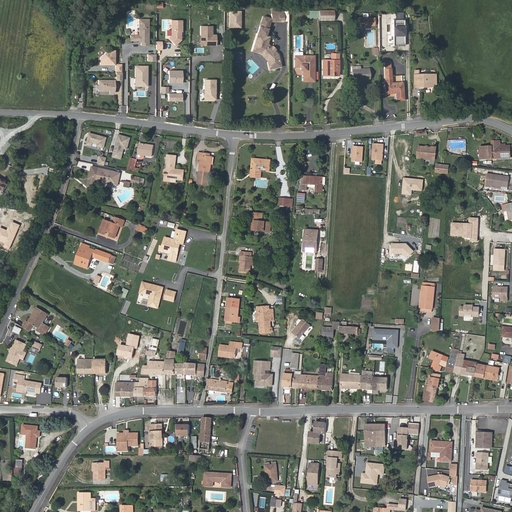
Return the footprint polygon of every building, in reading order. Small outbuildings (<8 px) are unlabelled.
[(333,20),(333,11),(319,11),(319,20),(333,20)] [(150,46),(150,19),(139,19),(139,35),(130,35),(130,41),(141,42),(141,46),(150,46)] [(394,45),(406,45),(406,20),(395,19),(394,45)] [(183,20),(172,20),(171,45),(182,45),(183,20)] [(218,46),(218,34),(214,34),(214,26),(200,26),(200,35),(197,35),(197,46),(218,46)] [(267,43),(269,37),(258,33),(253,49),(261,52),(263,54),(266,55),(270,59),(272,68),(281,66),(278,55),(274,51),(272,50),(271,49),(271,47),(267,43)] [(272,68),(270,59),(266,55),(263,54),(261,52),(253,49),(252,51),(260,54),(267,61),(269,69),(272,68)] [(116,80),(123,81),(123,64),(116,64),(116,50),(106,50),(106,56),(100,56),(100,65),(116,66),(116,80)] [(157,54),(147,54),(147,61),(156,62),(157,54)] [(338,75),(338,54),(335,54),(335,60),(331,60),(323,60),(323,75),(332,75),(338,75)] [(314,81),(314,56),(295,56),(295,67),(300,67),(300,69),(303,69),(303,81),(314,81)] [(135,65),(134,87),(148,87),(149,66),(135,65)] [(392,83),(391,68),(387,68),(387,65),(384,65),(386,83),(385,83),(385,93),(403,92),(402,82),(392,83)] [(370,78),(369,68),(360,69),(356,69),(356,66),(351,67),(352,80),(370,78)] [(168,70),(168,84),(183,84),(183,70),(168,70)] [(433,80),(433,75),(426,75),(426,77),(420,77),(420,75),(416,75),(416,87),(420,87),(426,87),(426,86),(432,85),(432,87),(437,87),(437,80),(433,80)] [(204,79),(204,100),(217,100),(217,80),(204,79)] [(116,80),(98,80),(98,92),(116,93),(116,80)] [(168,101),(183,102),(183,93),(169,93),(168,101)] [(127,105),(117,105),(117,116),(127,116),(127,105)] [(107,155),(110,143),(103,141),(102,146),(101,146),(100,154),(107,155)] [(505,146),(498,146),(498,141),(492,141),(493,146),(480,147),(481,159),(511,158),(510,146),(505,146)] [(152,157),(154,145),(139,143),(138,154),(145,155),(152,157)] [(383,160),(384,144),(374,144),(373,160),(383,160)] [(363,162),(364,147),(353,146),(352,162),(363,162)] [(435,159),(437,148),(419,146),(417,157),(435,159)] [(209,164),(210,157),(204,156),(204,153),(199,153),(197,163),(200,164),(199,172),(210,173),(212,164),(209,164)] [(125,167),(127,157),(120,155),(117,165),(125,167)] [(175,169),(177,156),(167,155),(166,163),(166,164),(165,167),(166,168),(166,170),(165,174),(164,179),(170,180),(170,182),(176,182),(176,180),(183,180),(184,170),(175,169)] [(135,167),(137,159),(131,158),(128,170),(137,173),(138,168),(135,167)] [(269,172),(270,160),(253,159),(252,170),(262,171),(269,172)] [(448,173),(449,166),(440,165),(439,172),(448,173)] [(118,186),(120,173),(100,169),(99,174),(91,172),(88,187),(95,189),(97,181),(118,186)] [(261,178),(262,171),(252,170),(251,177),(261,178)] [(322,192),(323,177),(317,177),(317,174),(312,174),(312,177),(303,176),(302,190),(307,190),(307,184),(316,185),(316,192),(322,192)] [(487,174),(486,183),(502,185),(501,188),(508,189),(510,177),(487,174)] [(140,184),(141,178),(133,176),(131,182),(140,184)] [(0,189),(4,192),(9,185),(6,183),(7,182),(6,180),(4,180),(3,181),(0,179),(0,189)] [(305,202),(306,194),(297,193),(297,202),(305,202)] [(262,222),(263,214),(253,213),(253,221),(255,221),(254,230),(270,232),(271,222),(262,222)] [(122,227),(124,222),(111,218),(110,222),(104,220),(100,232),(105,234),(106,231),(111,232),(110,236),(115,238),(120,226),(122,227)] [(168,261),(178,262),(182,244),(185,245),(188,230),(177,228),(175,238),(165,236),(164,245),(161,245),(159,252),(170,254),(168,261)] [(318,237),(318,230),(305,230),(304,251),(317,252),(317,246),(316,246),(317,237),(318,237)] [(390,243),(390,254),(410,255),(411,243),(390,243)] [(109,262),(111,255),(96,249),(96,251),(89,248),(90,247),(82,244),(78,255),(80,256),(77,264),(88,268),(92,256),(109,262)] [(504,266),(505,249),(495,249),(494,265),(504,266)] [(251,265),(252,256),(251,256),(249,256),(250,252),(241,251),(240,256),(242,256),(241,263),(240,272),(250,273),(251,265)] [(137,304),(160,309),(165,286),(142,281),(137,304)] [(432,312),(436,284),(423,282),(420,310),(432,312)] [(508,287),(493,287),(493,297),(501,298),(501,301),(508,301),(508,287)] [(165,300),(176,302),(178,291),(167,289),(165,300)] [(238,317),(240,299),(228,298),(227,307),(228,308),(227,321),(240,322),(240,317),(238,317)] [(479,306),(460,306),(460,315),(479,316),(479,306)] [(43,323),(48,314),(39,308),(34,315),(33,314),(29,322),(27,321),(23,327),(29,331),(33,325),(39,328),(37,330),(45,335),(49,327),(43,323)] [(274,321),(273,309),(269,309),(269,311),(259,312),(259,313),(256,313),(256,321),(260,321),(260,333),(271,332),(271,321),(274,321)] [(440,330),(441,319),(434,318),(432,329),(433,329),(433,331),(437,331),(440,330)] [(305,332),(311,325),(303,319),(293,332),(300,338),(303,335),(303,334),(304,333),(305,332)] [(340,326),(340,322),(335,322),(334,322),(333,328),(323,327),(322,334),(322,337),(333,338),(334,329),(340,330),(340,326)] [(359,333),(359,329),(359,327),(349,326),(349,333),(353,334),(353,335),(358,335),(359,333)] [(511,328),(504,327),(503,336),(511,337),(511,328)] [(387,351),(387,340),(370,339),(370,351),(387,351)] [(23,351),(27,344),(16,340),(13,347),(10,354),(7,361),(17,365),(20,358),(23,351)] [(183,355),(186,342),(181,341),(178,354),(183,355)] [(40,351),(43,345),(36,342),(33,348),(40,351)] [(242,349),(243,343),(231,342),(230,346),(221,345),(219,356),(228,357),(228,356),(236,357),(237,348),(242,349)] [(133,358),(135,348),(131,347),(120,345),(118,355),(133,358)] [(271,356),(282,357),(283,347),(272,346),(271,356)] [(207,354),(208,348),(200,347),(198,359),(206,360),(207,354)] [(457,360),(458,353),(459,350),(452,348),(450,359),(457,360)] [(176,360),(175,352),(169,351),(167,360),(166,360),(166,362),(166,374),(176,374),(176,363),(176,360)] [(447,366),(449,359),(449,356),(444,355),(444,356),(433,351),(430,358),(435,360),(434,362),(431,368),(440,371),(442,366),(439,365),(440,364),(441,364),(442,362),(441,365),(447,366)] [(458,353),(457,360),(454,372),(475,376),(478,364),(478,363),(464,360),(465,355),(458,353)] [(107,373),(107,362),(112,362),(112,360),(78,359),(78,362),(77,374),(107,373)] [(454,372),(457,360),(450,359),(449,359),(447,366),(446,371),(454,372)] [(263,366),(263,362),(255,361),(254,373),(256,374),(255,379),(258,380),(259,366),(263,366)] [(298,370),(299,362),(292,361),(291,369),(286,369),(285,373),(285,374),(284,387),(292,387),(293,374),(294,374),(294,369),(296,370),(298,370)] [(166,374),(166,362),(148,362),(148,366),(144,366),(142,374),(157,374),(166,374)] [(265,374),(266,369),(266,368),(270,368),(271,362),(263,362),(263,366),(259,366),(258,380),(258,385),(272,386),(273,375),(265,374)] [(185,374),(185,363),(176,363),(176,374),(185,374)] [(204,376),(205,365),(185,363),(185,374),(192,374),(192,376),(197,376),(204,376)] [(333,390),(334,377),(333,377),(326,377),(326,372),(326,365),(321,364),(320,376),(319,389),(333,390)] [(487,379),(489,366),(478,364),(475,376),(487,379)] [(498,381),(500,368),(489,366),(487,379),(498,381)] [(299,383),(299,380),(301,380),(301,375),(295,375),(295,372),(296,370),(294,369),(294,374),(293,374),(292,387),(300,388),(301,383),(299,383)] [(435,403),(441,374),(432,373),(431,377),(430,376),(431,374),(429,374),(423,400),(435,403)] [(25,381),(26,376),(15,374),(14,379),(19,380),(19,382),(17,391),(26,393),(26,391),(40,393),(42,384),(25,381)] [(361,389),(361,375),(343,374),(342,388),(361,389)] [(319,389),(320,376),(311,375),(301,375),(301,380),(299,380),(299,383),(301,383),(300,388),(319,389)] [(386,390),(386,378),(373,377),(373,376),(361,375),(361,389),(386,390)] [(231,392),(233,383),(229,382),(229,384),(227,384),(228,381),(208,379),(206,390),(227,392),(231,392)] [(157,393),(157,380),(149,380),(149,383),(149,388),(145,388),(145,396),(157,396),(157,393)] [(136,396),(136,383),(117,382),(116,384),(116,396),(136,396)] [(149,388),(149,383),(136,383),(136,396),(145,396),(145,388),(149,388)] [(209,455),(212,418),(203,417),(203,418),(200,454),(209,455)] [(326,434),(327,423),(316,422),(315,433),(310,432),(309,443),(320,444),(321,433),(326,434)] [(163,449),(162,424),(150,424),(151,449),(163,449)] [(190,436),(190,425),(177,425),(177,436),(190,436)] [(386,446),(386,425),(366,425),(366,446),(386,446)] [(408,439),(409,428),(399,428),(398,439),(408,439)] [(36,448),(37,437),(40,437),(40,431),(28,430),(27,443),(24,442),(23,447),(36,448)] [(492,448),(493,433),(478,432),(477,447),(492,448)] [(138,445),(138,433),(129,433),(125,433),(118,433),(118,445),(128,445),(138,445)] [(451,461),(452,443),(432,441),(431,452),(430,452),(429,457),(431,457),(440,457),(440,460),(451,461)] [(338,464),(338,458),(339,452),(329,451),(327,476),(336,477),(337,474),(337,470),(340,470),(341,464),(338,464)] [(488,470),(489,453),(477,452),(476,457),(477,457),(477,469),(488,470)] [(109,469),(109,461),(105,461),(105,462),(95,462),(95,471),(94,471),(94,480),(105,480),(105,470),(109,469)] [(318,485),(320,464),(312,463),(311,468),(310,467),(308,484),(318,485)] [(278,481),(276,465),(265,466),(266,475),(268,474),(269,482),(278,481)] [(231,487),(232,474),(205,472),(205,481),(204,484),(204,486),(213,486),(213,481),(223,482),(222,487),(231,487)] [(488,481),(472,480),(471,491),(487,492),(488,481)] [(511,484),(510,484),(510,486),(507,485),(507,483),(508,481),(502,480),(499,495),(511,497),(511,484)] [(91,499),(91,493),(79,493),(79,501),(81,501),(81,510),(95,510),(95,499),(91,499)] [(301,511),(302,508),(302,504),(297,504),(297,500),(297,498),(298,493),(295,493),(295,498),(294,502),(294,503),(295,504),(293,511),(301,511)] [(411,511),(412,501),(410,500),(400,499),(400,510),(411,511)] [(456,511),(457,502),(450,502),(448,511),(456,511)]
